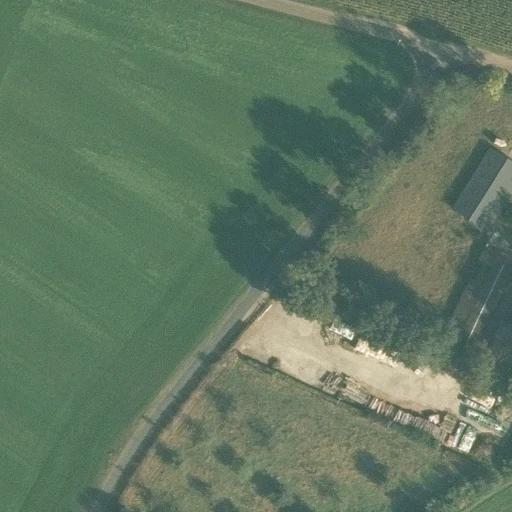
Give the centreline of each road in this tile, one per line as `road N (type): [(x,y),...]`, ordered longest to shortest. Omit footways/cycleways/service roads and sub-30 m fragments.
road 1 (unclassified): [(99,511),(138,447),(454,51)]
road 2 (unclassified): [(454,51),(267,0)]
